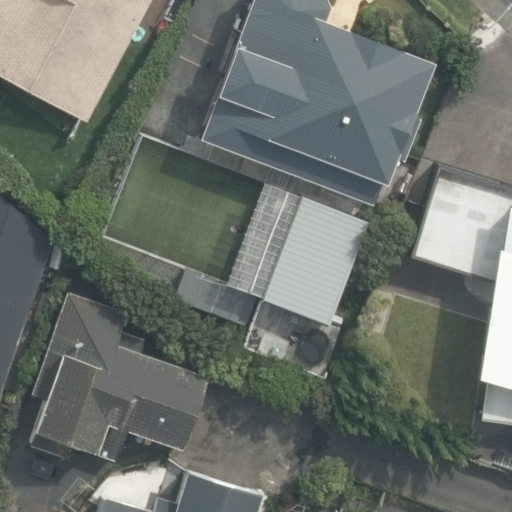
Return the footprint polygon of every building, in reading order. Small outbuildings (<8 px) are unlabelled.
[(0,0),(0,71),(89,119),(137,29),(151,0),(0,0)] [(241,0),(195,127),(365,193),(384,144),(398,150),(413,109),(403,106),(424,52),(324,13),(328,0),(241,0)] [(511,200),(511,176),(437,156),(410,252),(491,274),(511,202),(511,200)] [(0,392),(53,238),(0,194),(0,392)] [(511,201),(511,202),(491,274),(466,376),(511,390),(511,201)] [(23,430),(115,461),(127,426),(181,445),(205,375),(142,353),(147,338),(121,329),(127,311),(71,291),(23,430)] [(254,511),(261,492),(188,470),(175,511),(164,511),(103,494),(97,511),(254,511)]
